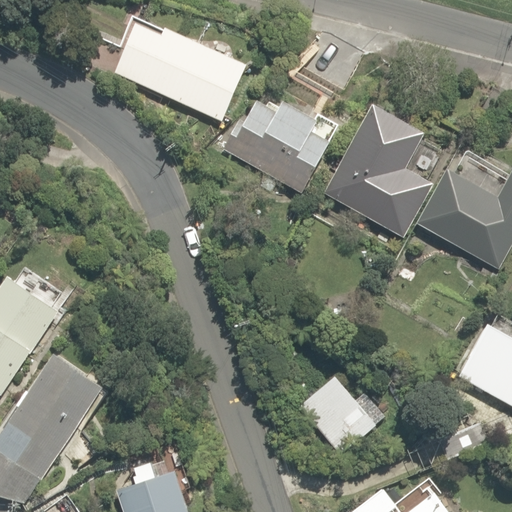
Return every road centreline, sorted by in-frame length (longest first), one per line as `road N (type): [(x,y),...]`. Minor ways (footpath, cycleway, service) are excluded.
road 1 (residential): [(269,511),(154,170),(118,126),(54,84),(0,64)]
road 2 (residential): [(329,0),(511,45)]
